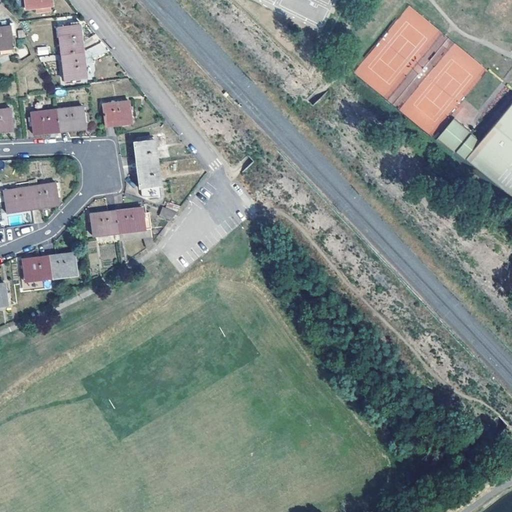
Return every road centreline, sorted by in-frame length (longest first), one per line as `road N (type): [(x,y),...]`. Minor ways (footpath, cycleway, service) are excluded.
road 1 (residential): [(168,255),(223,207),(219,173),(83,0)]
road 2 (residential): [(0,253),(48,231),(90,184),(80,149),(0,150)]
